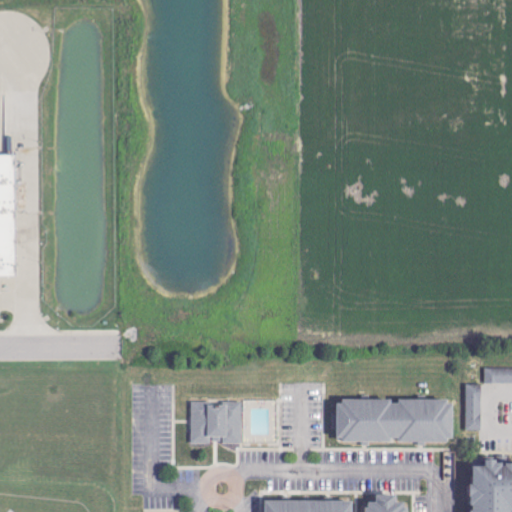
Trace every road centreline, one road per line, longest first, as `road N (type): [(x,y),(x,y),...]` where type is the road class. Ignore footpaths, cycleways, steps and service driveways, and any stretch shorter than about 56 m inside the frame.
road 1 (residential): [(237,478),(250,470),(428,469)]
road 2 (residential): [(207,488),(153,488),(153,384)]
